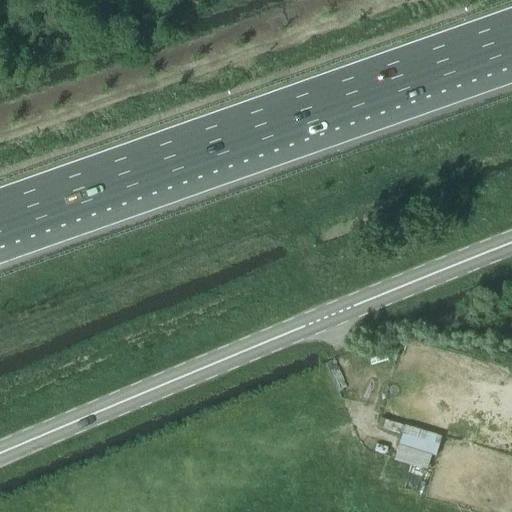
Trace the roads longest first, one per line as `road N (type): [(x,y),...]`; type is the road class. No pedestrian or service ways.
road 1 (secondary): [(511,244),(0,455)]
road 2 (motorway): [(0,217),(511,37)]
